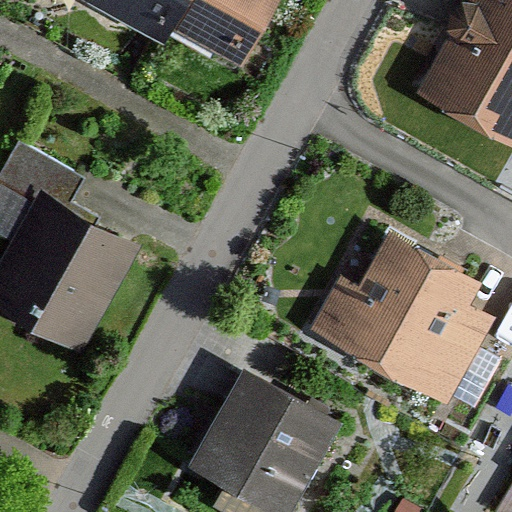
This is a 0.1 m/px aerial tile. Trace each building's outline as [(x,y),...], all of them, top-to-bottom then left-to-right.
[(240,58),(270,0),(101,0),(163,33),(170,20),(240,58)] [(511,137),(511,0),(473,0),(422,81),(511,137)] [(0,299),(79,342),(135,238),(57,196),(73,167),(19,138),(0,173),(0,229),(14,237),(0,261),(0,299)] [(385,224),(319,331),(436,403),(502,296),(385,224)] [(251,360),(197,455),(297,511),(304,511),(357,420),(251,360)]
